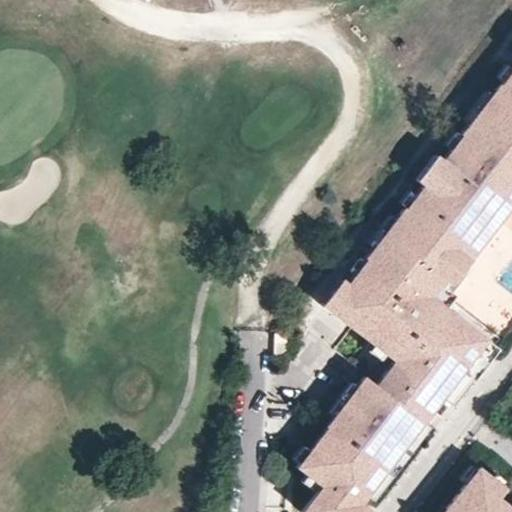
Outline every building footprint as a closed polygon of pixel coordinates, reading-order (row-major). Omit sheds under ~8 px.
[(300,511),(301,511),(361,511),(354,506),(357,502),(364,494),(371,499),(427,425),(419,420),(438,396),(449,404),(468,379),(469,380),(494,347),(425,295),(439,277),(511,180),(511,66),(509,64),(495,83),(494,82),(455,133),(457,134),(438,159),(419,184),(401,208),(400,206),(361,257),(362,259),(348,278),(353,281),(348,287),(329,312),(391,359),(372,384),(361,375),(323,426),(324,427),(294,466),(319,485),(300,511)] [(419,184),(438,159),(430,153),(411,179),(419,184)] [(465,257),(511,195),(511,180),(459,251),(465,257)] [(465,257),(459,251),(439,277),(447,283),(467,258),(465,257)] [(329,312),(348,287),(343,283),(337,278),(318,304),(329,312)] [(348,287),(353,281),(348,278),(343,283),(348,287)] [(287,333),(276,333),(275,355),(287,355),(287,333)] [(511,511),(511,509),(497,497),(504,488),(477,467),(445,508),(449,511),(511,511)] [(357,502),(354,506),(361,511),(369,511),(357,502)]
